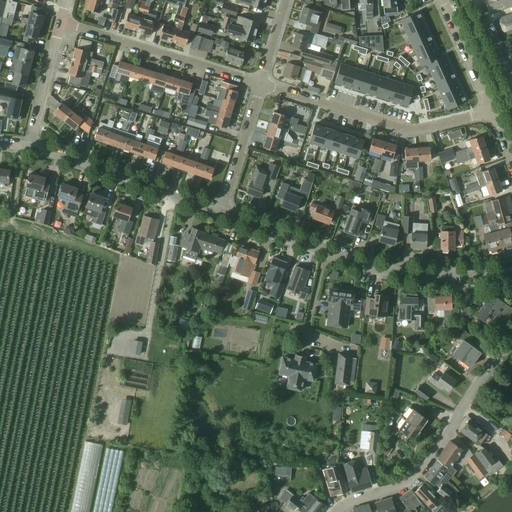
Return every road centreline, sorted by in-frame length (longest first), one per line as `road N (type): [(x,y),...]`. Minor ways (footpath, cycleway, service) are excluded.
road 1 (residential): [(511,274),(391,271),(221,211)]
road 2 (residential): [(511,341),(414,476),(336,511)]
road 3 (residential): [(491,112),(403,129),(261,86)]
road 4 (residential): [(261,86),(61,23)]
road 5 (residential): [(221,211),(29,147)]
road 6 (residential): [(221,211),(261,86)]
road 7 (residential): [(29,147),(61,23)]
road 8 (residential): [(440,0),(491,112)]
